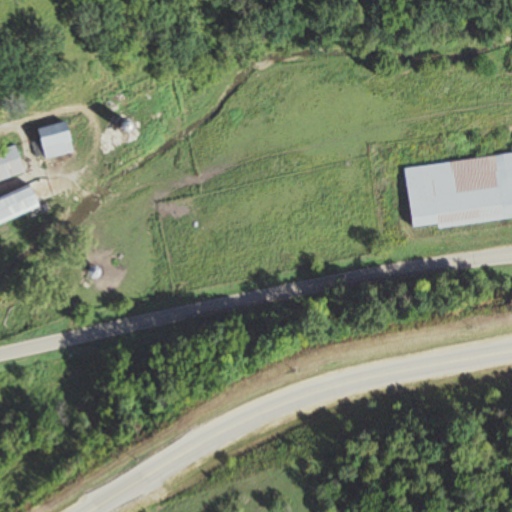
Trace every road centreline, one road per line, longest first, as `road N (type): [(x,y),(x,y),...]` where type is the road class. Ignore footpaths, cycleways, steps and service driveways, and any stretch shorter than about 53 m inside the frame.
road 1 (residential): [(0,335),(511,251)]
road 2 (primary): [(88,511),(207,438),(358,381),(511,351)]
